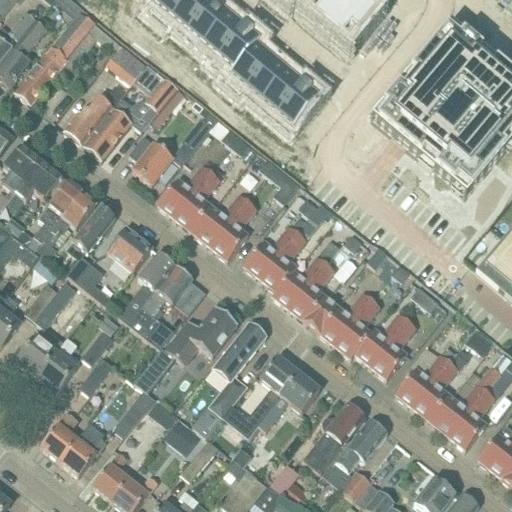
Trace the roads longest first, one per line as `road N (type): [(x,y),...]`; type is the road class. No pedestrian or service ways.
road 1 (residential): [(502,511),(0,108)]
road 2 (residential): [(418,0),(423,27),(335,136),(332,162),(511,313)]
